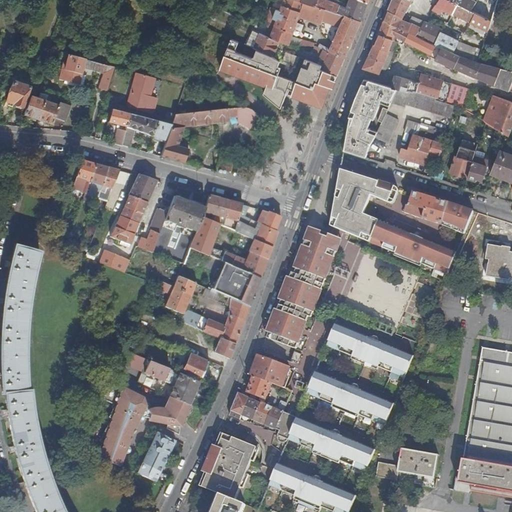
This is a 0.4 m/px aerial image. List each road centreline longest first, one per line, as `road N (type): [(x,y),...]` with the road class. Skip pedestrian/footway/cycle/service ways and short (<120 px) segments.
road 1 (residential): [(299,206),(249,341),(167,511)]
road 2 (residential): [(299,206),(27,141)]
road 3 (residential): [(317,154),(511,216)]
road 4 (residential): [(381,0),(317,154)]
